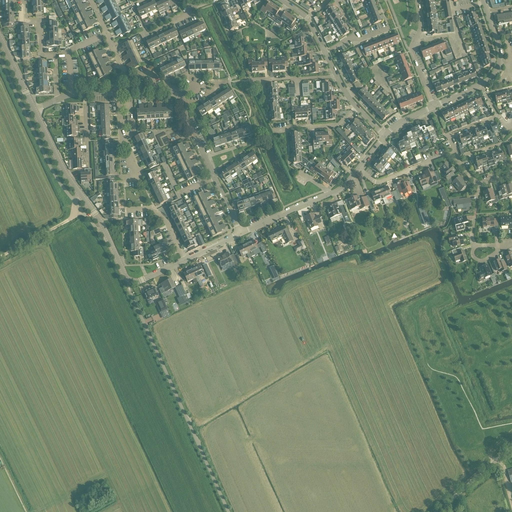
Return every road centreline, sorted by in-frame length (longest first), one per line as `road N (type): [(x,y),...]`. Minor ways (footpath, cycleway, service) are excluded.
road 1 (unclassified): [(229,511),(128,280)]
road 2 (residential): [(239,233),(181,95),(132,91)]
